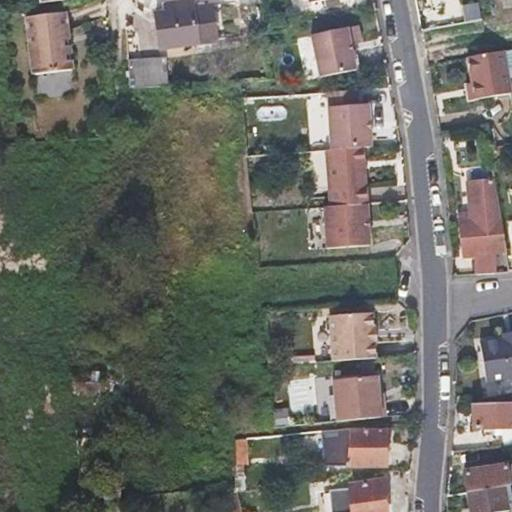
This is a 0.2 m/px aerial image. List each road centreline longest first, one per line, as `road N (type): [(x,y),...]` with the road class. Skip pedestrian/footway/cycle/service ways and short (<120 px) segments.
road 1 (residential): [(438,301),(395,0)]
road 2 (residential): [(429,511),(438,301)]
